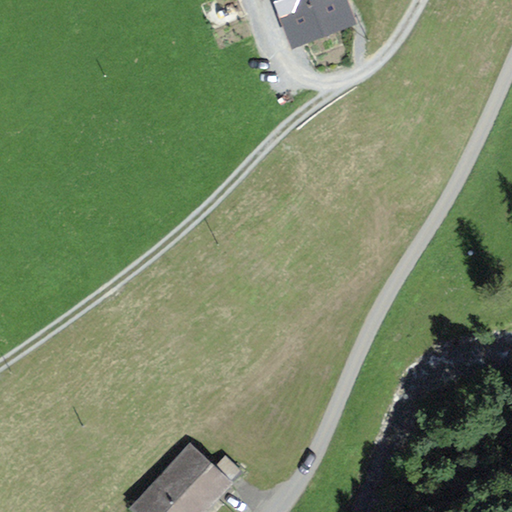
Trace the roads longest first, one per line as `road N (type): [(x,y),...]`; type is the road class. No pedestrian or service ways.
road 1 (track): [(0,363),(95,305),(291,126),(394,53),(423,0)]
road 2 (tertiary): [(270,511),(334,408),(389,291),(464,173),(511,67)]
